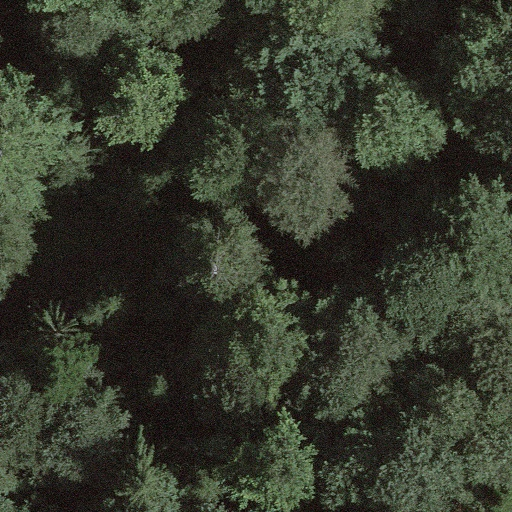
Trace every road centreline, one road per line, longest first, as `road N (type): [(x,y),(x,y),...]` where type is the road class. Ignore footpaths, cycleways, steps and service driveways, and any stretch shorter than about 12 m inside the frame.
road 1 (track): [(0,302),(511,131)]
road 2 (track): [(57,511),(52,406),(0,340)]
